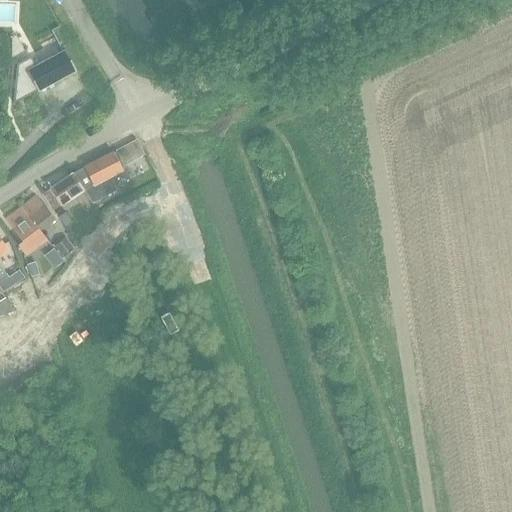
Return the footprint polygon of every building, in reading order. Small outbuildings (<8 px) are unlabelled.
[(16,35),(11,38),(10,59),(24,51),(16,35)] [(16,64),(13,103),(36,91),(37,92),(76,71),(64,50),(35,65),(30,57),(16,64)] [(136,140),(126,145),(134,160),(144,155),(136,140)] [(84,167),(73,174),(84,190),(91,202),(115,189),(112,184),(109,177),(121,171),(111,153),(84,167)] [(73,174),(43,194),(54,210),(75,196),(84,190),(73,174)] [(36,196),(21,207),(40,231),(54,219),(36,196)] [(21,207),(7,218),(25,242),(19,246),(27,255),(47,240),(40,231),(21,207)] [(65,213),(59,217),(66,227),(72,223),(65,213)] [(65,236),(56,244),(64,255),(74,247),(65,236)] [(35,263),(27,265),(31,277),(39,274),(35,263)] [(7,276),(0,280),(0,283),(5,291),(13,286),(7,276)] [(4,298),(0,300),(0,316),(11,310),(10,307),(4,298)]
